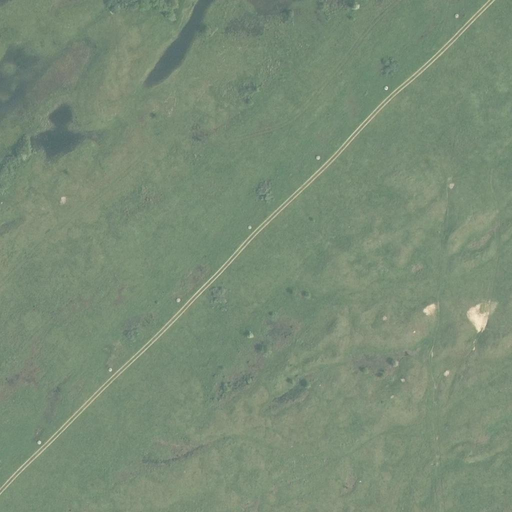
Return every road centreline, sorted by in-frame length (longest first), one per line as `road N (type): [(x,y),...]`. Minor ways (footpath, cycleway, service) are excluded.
road 1 (track): [(0,492),(492,0)]
road 2 (track): [(0,284),(166,132),(223,142),(300,114),(397,0)]
